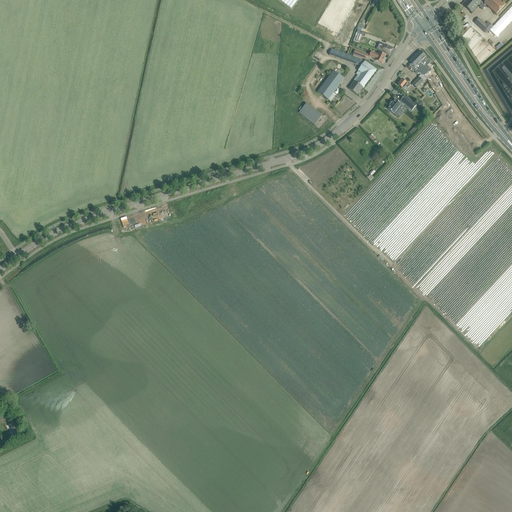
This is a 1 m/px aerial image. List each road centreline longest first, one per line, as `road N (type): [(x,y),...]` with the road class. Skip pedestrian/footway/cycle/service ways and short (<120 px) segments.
road 1 (tertiary): [(17,256),(71,225),(312,148),(357,115),(405,51)]
road 2 (primary): [(510,143),(432,25)]
road 3 (primary): [(425,33),(510,143)]
